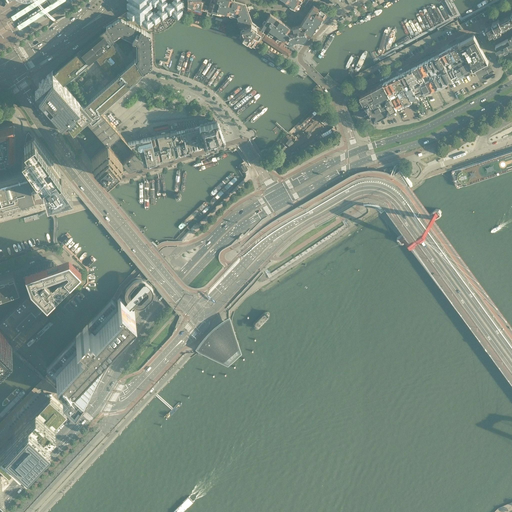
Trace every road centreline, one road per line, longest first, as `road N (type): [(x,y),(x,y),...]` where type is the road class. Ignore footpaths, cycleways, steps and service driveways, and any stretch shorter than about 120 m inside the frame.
road 1 (residential): [(41,511),(249,291),(380,209),(429,168),(483,149)]
road 2 (secondary): [(511,356),(385,189),(355,190),(289,230)]
road 3 (secondary): [(5,77),(64,163),(197,316)]
road 4 (secondary): [(202,309),(69,158),(15,72)]
road 5 (primary): [(112,382),(161,306),(219,244),(281,203)]
road 6 (residential): [(0,443),(147,283)]
road 7 (residential): [(485,45),(496,79),(426,117),(365,126),(347,94)]
road 8 (residential): [(40,201),(81,202),(112,181),(239,140)]
road 9 (residential): [(0,357),(74,281),(53,253),(0,271)]
road 10 (primary): [(511,83),(419,131),(355,151)]
road 11 (primary): [(186,268),(133,327),(90,396)]
road 12 (primary): [(366,159),(430,139),(511,95)]
road 13 (primary): [(0,510),(98,403)]
road 14 (residential): [(474,25),(347,94)]
road 15 (residential): [(114,407),(106,428),(29,511)]
road 16 (primary): [(90,396),(0,497)]
road 17 (secondary): [(114,407),(206,317)]
road 18 (residential): [(239,140),(202,95),(139,76)]
road 19 (secondary): [(206,317),(289,230)]
road 20 (secondary): [(289,230),(269,237),(202,309)]
